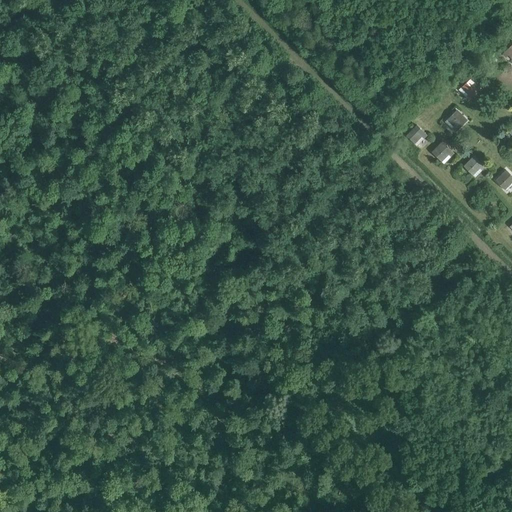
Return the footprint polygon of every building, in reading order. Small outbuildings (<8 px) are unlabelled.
[(511,44),(503,53),(506,56),(508,54),(511,57),(511,44)] [(469,94),(466,97),(469,100),(481,89),(470,78),(462,87),(469,94)] [(447,119),(454,127),(452,129),(455,132),(467,120),(456,110),(447,119)] [(407,135),(414,143),(421,135),(424,138),(427,135),(417,125),(407,135)] [(432,152),(441,161),(448,154),(451,156),(453,153),(442,142),(432,152)] [(464,166),(473,175),(480,167),(482,170),(485,167),(474,156),(464,166)] [(495,180),(504,189),(511,182),(511,176),(506,170),(495,180)]
